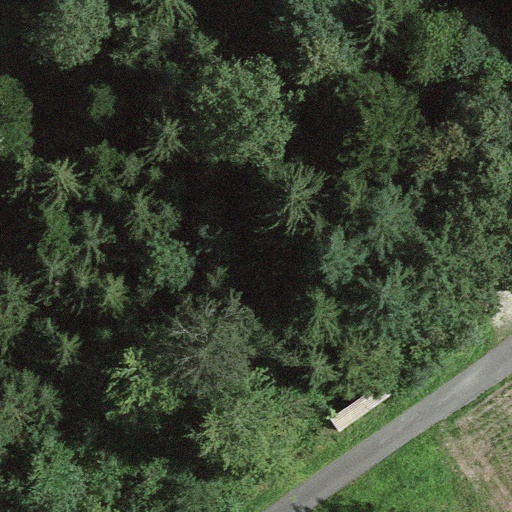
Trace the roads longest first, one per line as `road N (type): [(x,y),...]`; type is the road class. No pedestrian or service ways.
road 1 (track): [(511,309),(342,168),(286,106),(242,0)]
road 2 (unclassified): [(511,357),(287,511)]
